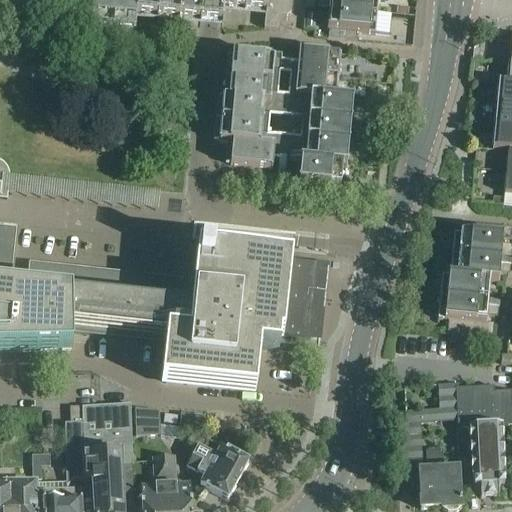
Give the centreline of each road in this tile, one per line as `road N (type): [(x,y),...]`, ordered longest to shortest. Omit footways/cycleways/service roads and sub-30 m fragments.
road 1 (residential): [(392,238),(197,210),(212,0)]
road 2 (secondary): [(392,238),(358,345),(345,446),(313,510)]
road 3 (secondary): [(452,0),(434,103),(392,238)]
